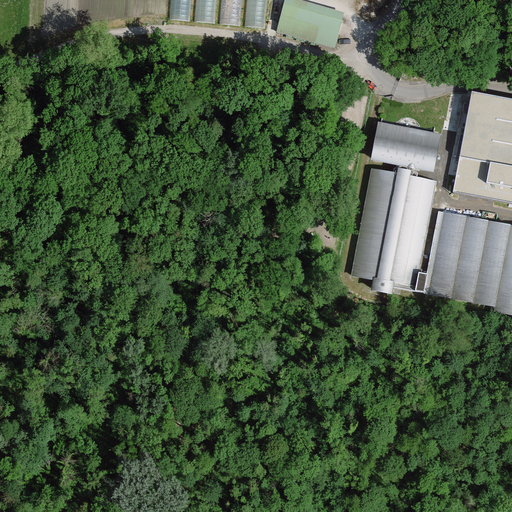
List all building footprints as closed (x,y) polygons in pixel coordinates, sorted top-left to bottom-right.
[(171,0),(170,20),(190,22),(191,0),(171,0)] [(197,0),(195,22),(215,24),(217,0),(197,0)] [(222,0),(220,25),(240,27),(242,0),(222,0)] [(247,0),(245,27),(264,29),(267,0),(247,0)] [(342,15),(288,0),(287,0),(279,30),(333,46),(342,15)] [(511,100),(473,93),(453,195),(511,206),(511,100)] [(440,135),(377,123),(370,161),(433,173),(440,135)] [(396,174),(371,169),(351,276),(370,280),(371,289),(392,293),(393,288),(415,292),(418,273),(435,182),(409,177),(410,172),(397,169),(396,174)] [(511,226),(438,211),(426,275),(423,294),(494,308),(494,311),(511,314),(511,226)] [(426,275),(418,273),(415,292),(423,294),(426,275)]
